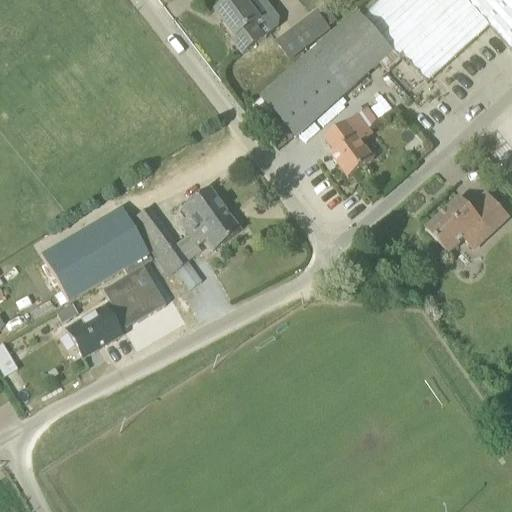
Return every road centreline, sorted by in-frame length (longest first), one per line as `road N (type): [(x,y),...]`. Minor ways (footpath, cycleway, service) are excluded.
road 1 (unclassified): [(11,439),(334,265)]
road 2 (unclassified): [(334,265),(150,24)]
road 3 (unclassified): [(334,265),(511,92)]
